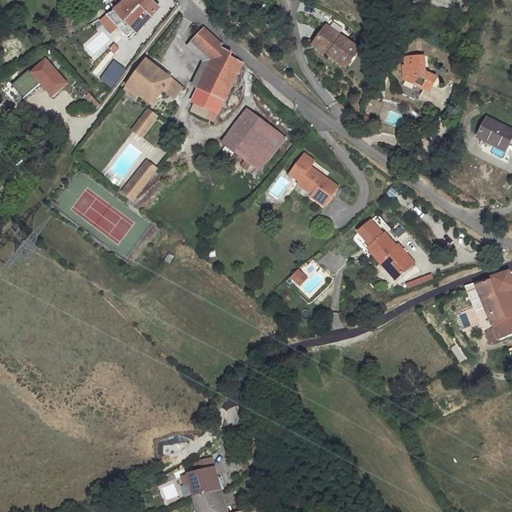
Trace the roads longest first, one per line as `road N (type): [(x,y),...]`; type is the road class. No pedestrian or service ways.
road 1 (unclassified): [(511,246),(313,113),(182,0)]
road 2 (unclassified): [(230,401),(254,369),(277,355),(357,332),(511,265)]
road 3 (track): [(182,0),(88,124),(71,119)]
